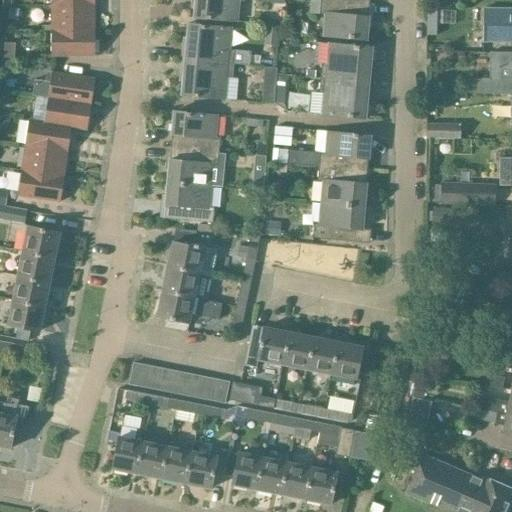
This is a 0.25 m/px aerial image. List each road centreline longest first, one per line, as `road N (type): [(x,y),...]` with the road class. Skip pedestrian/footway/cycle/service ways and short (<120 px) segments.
road 1 (residential): [(110,330),(128,242),(106,236),(131,96),(131,0)]
road 2 (residential): [(405,270),(403,0)]
road 3 (residential): [(60,496),(110,330)]
road 4 (residential): [(273,280),(378,300),(405,270)]
road 5 (residential): [(236,357),(110,330)]
